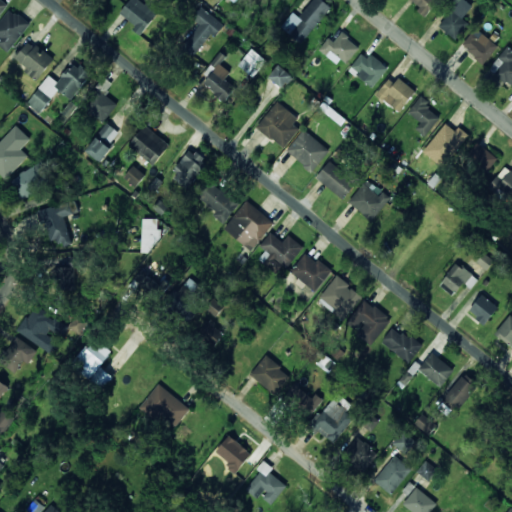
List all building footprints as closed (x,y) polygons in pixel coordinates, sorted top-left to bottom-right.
[(0,0),(0,15),(8,5),(1,0),(0,0)] [(159,11),(147,1),(145,4),(139,0),(130,0),(120,13),(136,26),(133,29),(140,35),(159,11)] [(313,0),(298,17),(294,13),(281,27),(300,44),(332,9),(322,0),(313,0)] [(438,0),(408,0),(427,15),(439,0),(438,0)] [(469,24),(462,18),(472,6),(464,0),(457,0),(437,25),(456,40),(469,24)] [(222,22),(201,7),(192,19),(197,22),(179,46),(196,58),(222,22)] [(30,24),(10,9),(0,21),(0,45),(9,52),(30,24)] [(360,47),(337,29),(321,48),(344,67),(360,47)] [(498,49),(476,29),(462,44),(483,64),(498,49)] [(41,78),(54,57),(27,41),(14,62),(41,78)] [(511,87),(511,85),(511,50),(508,46),(489,69),(511,87)] [(267,61),(252,48),(239,65),(254,77),(267,61)] [(372,88),(387,69),(364,51),(349,69),(372,88)] [(236,88),(225,79),(231,71),(216,59),(208,68),(213,72),(203,84),(225,101),(236,88)] [(72,100),(91,75),(73,61),(58,82),(49,75),(27,104),(40,114),(58,90),(72,100)] [(294,77),(279,65),(269,77),(283,89),(294,77)] [(105,95),(113,84),(105,77),(82,106),(104,122),(118,104),(105,95)] [(395,83),(388,78),(376,96),(401,112),(416,90),(398,78),(395,83)] [(430,102),(421,95),(409,113),(421,122),(416,129),(427,137),(440,118),(426,108),(430,102)] [(298,118),(278,101),(257,126),(284,149),(300,129),(294,124),(298,118)] [(110,144),(119,132),(107,123),(85,151),(101,163),(113,147),(110,144)] [(441,167),(469,136),(459,126),(455,131),(447,124),(423,150),(441,167)] [(0,173),(6,179),(28,155),(22,149),(31,139),(17,125),(0,143),(0,142),(0,173)] [(135,159),(144,166),(149,160),(154,164),(170,146),(146,125),(129,145),(140,154),(135,159)] [(312,172),(330,151),(305,129),(286,151),(312,172)] [(498,159),(478,143),(466,158),(485,174),(498,159)] [(207,160),(190,149),(171,177),(189,189),(207,160)] [(316,177),(342,199),(357,183),(331,161),(316,177)] [(11,180),(21,198),(46,184),(35,166),(11,180)] [(145,175),(134,166),(124,178),(136,187),(145,175)] [(511,203),(511,170),(506,166),(490,186),(511,203)] [(240,203),(211,180),(198,197),(217,212),(214,216),(224,224),(240,203)] [(390,197),(383,192),(382,193),(365,181),(349,204),(374,221),(390,197)] [(42,209),(52,249),(72,245),(65,216),(79,212),(76,200),(42,209)] [(252,251),(274,222),(246,201),(224,229),(252,251)] [(158,219),(142,219),(142,253),(158,253),(158,219)] [(288,235),(284,242),(270,232),(260,246),(266,250),(259,261),(275,272),(280,264),(288,269),(304,246),(288,235)] [(315,292),(331,272),(307,252),(291,272),(315,292)] [(487,270),(494,261),(483,254),(477,262),(487,270)] [(76,288),(77,258),(56,257),(55,288),(76,288)] [(472,289),(478,279),(456,263),(439,286),(453,296),(463,283),(472,289)] [(345,320),(363,295),(336,276),(318,301),(345,320)] [(486,324),(499,307),(482,295),(469,312),(486,324)] [(347,323),(372,344),(391,320),(366,300),(347,323)] [(52,354),(61,340),(60,340),(68,326),(35,305),(18,332),(52,354)] [(70,327),(81,334),(90,320),(79,313),(70,327)] [(511,346),(511,315),(495,334),(511,347),(511,346)] [(409,364),(422,348),(394,326),(382,342),(409,364)] [(29,364),(38,351),(17,336),(0,360),(0,361),(16,373),(24,361),(29,364)] [(101,366),(113,352),(96,338),(75,361),(104,388),(114,377),(101,366)] [(423,366),(415,361),(407,374),(411,376),(415,370),(443,386),(454,367),(430,353),(423,366)] [(276,395),(291,375),(266,355),(250,375),(276,395)] [(458,408),(478,384),(465,373),(445,397),(458,408)] [(0,398),(9,389),(0,380),(0,398)] [(324,400),(316,393),(312,398),(295,383),(284,395),(309,417),(324,400)] [(190,409),(160,384),(140,408),(152,419),(158,412),(176,427),(190,409)] [(311,423),(333,443),(355,419),(346,411),(351,406),(338,394),(311,423)] [(0,430),(14,418),(6,410),(0,415),(0,430)] [(429,435),(437,424),(423,414),(415,424),(429,435)] [(393,445),(407,453),(416,439),(402,431),(393,445)] [(216,452),(230,462),(226,467),(236,474),(252,453),(229,435),(216,452)] [(367,471),(379,452),(355,437),(343,456),(367,471)] [(391,495),(412,469),(395,455),(374,481),(391,495)] [(246,490),(258,500),(261,497),(272,505),(287,486),(270,472),(273,468),(264,460),(257,469),(261,472),(246,490)] [(428,481),(437,470),(426,461),(417,471),(428,481)] [(410,511),(432,511),(433,511),(432,510),(437,504),(417,487),(402,505),(410,511)] [(29,507),(35,511),(41,511),(45,507),(36,499),(29,507)]
